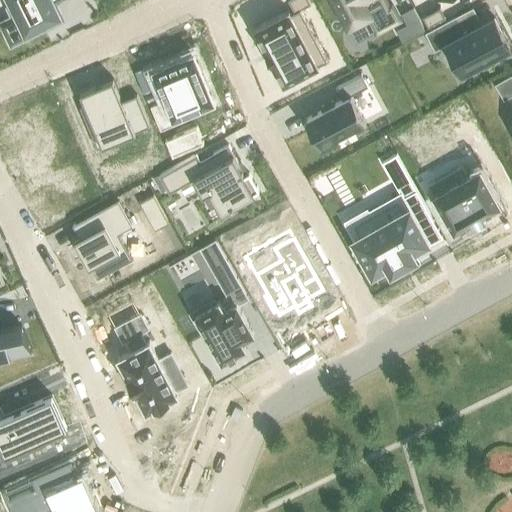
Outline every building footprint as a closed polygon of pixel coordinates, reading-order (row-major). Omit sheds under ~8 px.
[(17,24),(5,30),(6,32),(5,33),(11,44),(46,27),(45,25),(56,19),(53,14),(56,12),(49,0),(14,0),(16,3),(9,6),(8,6),(9,7),(17,24)] [(289,9),(255,28),(265,47),(263,47),(264,49),(265,48),(273,62),(272,63),(272,64),(274,63),(284,82),(327,59),(300,8),(311,3),(309,0),(288,0),(295,11),(291,13),(289,9)] [(336,0),(349,23),(368,13),(376,29),(376,30),(398,19),(391,5),(388,7),(384,0),(336,0)] [(440,6),(422,15),(428,26),(445,17),(440,6)] [(407,24),(397,29),(403,40),(424,29),(413,7),(402,13),(407,24)] [(455,16),(434,27),(444,45),(446,43),(461,71),(510,46),(501,30),(494,16),(464,32),(455,16)] [(165,98),(150,104),(160,128),(215,105),(193,52),(180,57),(179,57),(179,56),(166,61),(167,62),(166,62),(166,63),(153,68),(165,98)] [(306,116),(304,117),(320,146),(321,145),(320,144),(364,121),(365,122),(366,122),(351,94),(368,85),(361,73),(336,86),(342,99),(306,118),(306,116)] [(511,74),(496,83),(504,97),(511,92),(511,74)] [(85,103),(80,106),(97,147),(149,125),(136,94),(122,100),(113,77),(102,82),(103,85),(96,88),(94,85),(80,91),(85,103)] [(196,126),(165,139),(172,156),(203,143),(196,126)] [(196,153),(159,174),(167,188),(169,192),(190,181),(189,180),(193,178),(203,194),(204,194),(210,204),(216,201),(222,211),(231,206),(232,208),(235,206),(234,204),(259,190),(249,172),(248,173),(246,174),(239,162),(229,144),(213,153),(200,160),(196,153)] [(367,208),(345,220),(355,238),(367,259),(373,270),(388,261),(391,265),(390,265),(391,267),(415,253),(414,252),(413,252),(411,248),(427,239),(419,225),(432,217),(396,153),(382,161),(400,192),(368,210),(367,208)] [(462,164),(428,183),(454,228),(470,219),(472,223),(485,215),(483,212),(499,203),(492,190),(487,181),(480,168),(468,174),(462,164)] [(159,174),(154,177),(161,191),(167,188),(159,174)] [(92,231),(77,240),(97,277),(132,258),(118,231),(131,224),(118,200),(84,218),(92,231)] [(300,251),(255,277),(279,319),(324,293),(300,251)] [(219,300),(198,312),(215,342),(212,344),(220,359),(224,357),(225,358),(245,346),(241,339),(254,332),(237,302),(224,309),(219,300)] [(151,308),(126,319),(132,334),(135,332),(140,343),(127,349),(135,368),(142,385),(151,404),(160,400),(162,405),(176,399),(173,394),(183,390),(174,371),(189,364),(182,348),(167,354),(158,335),(155,337),(151,326),(158,322),(151,308)] [(0,354),(31,348),(21,324),(0,328),(0,354)] [(0,405),(0,443),(5,454),(66,427),(52,394),(5,415),(0,405)] [(35,487),(10,498),(10,499),(16,511),(37,511),(39,511),(94,511),(80,478),(83,476),(82,474),(78,476),(77,476),(78,477),(57,487),(50,471),(31,479),(35,487)]
